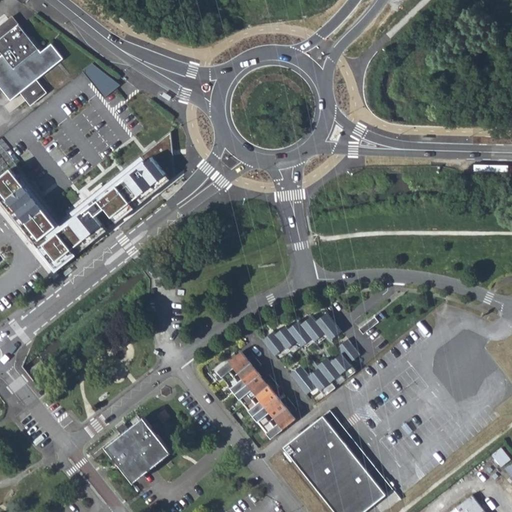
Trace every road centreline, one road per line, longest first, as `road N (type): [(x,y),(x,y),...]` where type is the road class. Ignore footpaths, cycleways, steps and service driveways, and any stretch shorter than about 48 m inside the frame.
road 1 (residential): [(2,368),(68,449),(177,362)]
road 2 (secondary): [(6,345),(176,208)]
road 3 (residential): [(308,282),(419,277),(511,308)]
road 4 (residential): [(177,362),(292,511)]
road 5 (unknown): [(36,253),(150,159)]
road 6 (residential): [(284,159),(308,282)]
